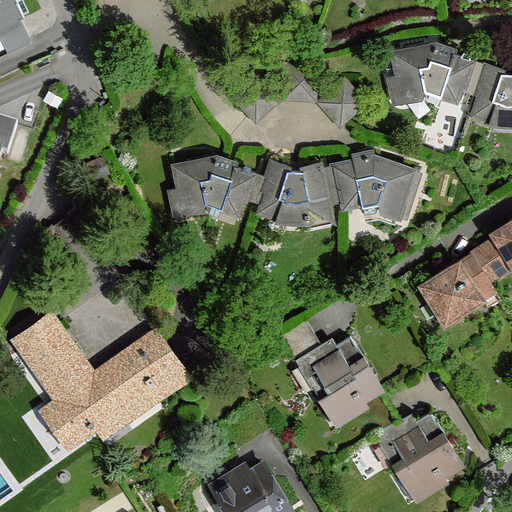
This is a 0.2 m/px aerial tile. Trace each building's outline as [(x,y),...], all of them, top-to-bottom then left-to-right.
[(33,19),(25,0),(0,0),(0,50),(11,47),(4,29),(33,19)] [(6,31),(13,48),(36,38),(29,22),(6,31)] [(387,76),(393,103),(421,96),(425,85),(427,97),(438,100),(441,93),(457,98),(461,88),(477,94),(471,113),(492,119),(492,122),(511,123),(511,65),(470,55),(470,50),(464,49),(461,51),(453,48),(454,44),(435,39),(391,50),(396,74),(387,76)] [(215,153),(172,163),(178,187),(169,189),(175,215),(200,209),(204,197),(207,210),(218,213),(219,207),(238,212),(243,196),(261,202),(258,210),(276,215),(275,219),(307,221),(307,226),(333,220),(329,203),(342,200),(343,206),(362,202),(366,221),(380,218),(395,222),(397,215),(408,218),(422,171),(373,155),(373,149),(352,153),(353,160),(323,166),(322,159),(300,163),(301,167),(288,166),(289,163),(269,156),(264,174),(249,169),(249,164),(244,162),(240,166),(235,164),(236,159),(215,153)] [(511,221),(420,285),(448,325),(511,280),(511,221)] [(94,370),(51,310),(14,336),(57,398),(42,409),(68,446),(97,425),(104,434),(191,373),(157,325),(94,370)] [(306,318),(281,333),(337,426),(369,406),(366,401),(384,390),(351,335),(336,345),(331,337),(321,343),(306,318)] [(222,419),(239,446),(273,426),(258,401),(249,406),(247,404),(222,419)] [(376,434),(416,501),(446,483),(443,478),(463,465),(431,412),(417,420),(412,413),(376,434)] [(246,463),(212,483),(229,511),(295,511),(264,460),(250,469),(246,463)]
